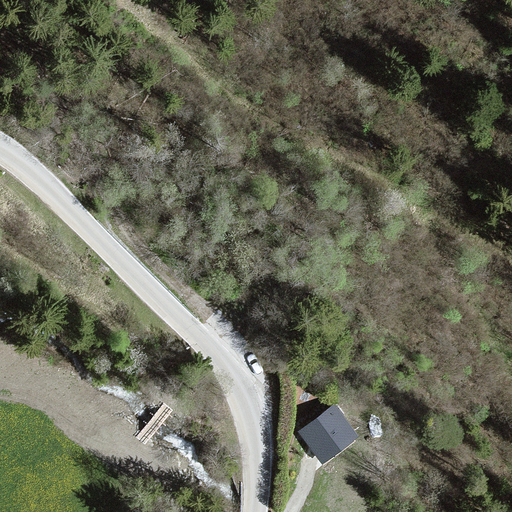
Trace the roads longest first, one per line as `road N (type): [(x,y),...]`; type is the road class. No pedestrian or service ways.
road 1 (track): [(123,0),(212,91),(387,186),(434,243),(511,371)]
road 2 (tertiary): [(0,148),(206,340),(238,380),(249,410),(249,511)]
road 3 (track): [(206,340),(202,305),(16,43),(0,36)]
